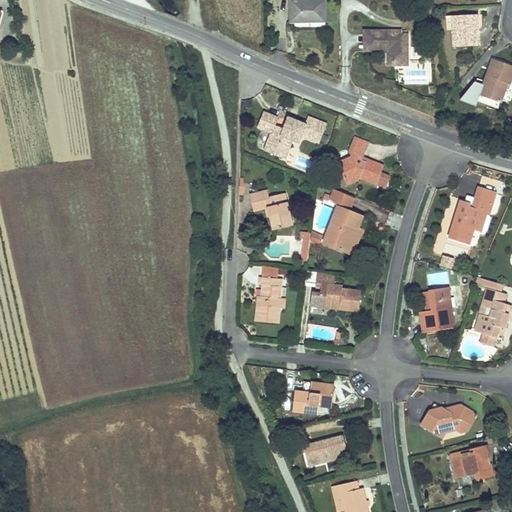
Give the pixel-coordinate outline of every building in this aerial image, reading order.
[(307,0),(290,1),(291,6),(291,10),(294,10),(295,22),(325,21),(324,0),(307,0)] [(454,31),(454,39),(454,47),(479,46),(477,15),(453,16),(454,31)] [(371,51),(388,51),(392,51),(393,65),(408,65),(408,34),(401,34),(393,34),(393,31),(371,31),(371,51)] [(506,88),(505,87),(504,87),(505,83),(510,85),(511,77),(511,65),(494,59),(484,85),(480,96),(500,103),(505,89),(506,88)] [(480,96),(484,85),(475,82),(460,101),(476,107),(478,101),(480,96)] [(500,103),(480,96),(478,101),(498,109),(500,103)] [(277,119),(270,116),(263,113),(258,128),(271,133),(264,151),(284,159),(292,140),(299,143),(302,136),(319,143),(326,125),(308,118),(305,125),(299,123),(296,129),(285,124),(283,129),(275,125),(277,119)] [(299,123),(288,118),(285,124),(296,129),(299,123)] [(352,145),(367,151),(369,144),(354,138),(352,145)] [(364,159),(365,155),(367,151),(352,145),(349,152),(352,158),(345,161),(347,166),(340,169),(347,186),(359,180),(360,179),(376,185),(383,167),(367,161),(366,164),(362,162),(364,159)] [(345,161),(338,164),(340,169),(347,166),(345,161)] [(495,194),(486,191),(478,188),(473,207),(472,210),(468,209),(469,206),(460,203),(449,238),(469,244),(473,230),(476,230),(481,213),(486,215),(488,215),(495,194)] [(266,208),(267,207),(268,207),(271,218),(274,230),(292,226),(284,193),(268,197),(267,190),(262,192),(263,198),(266,208)] [(348,211),(354,198),(333,190),(331,195),(329,200),(337,206),(337,207),(348,211)] [(266,208),(263,198),(262,192),(252,194),(256,210),(266,208)] [(357,229),(359,223),(362,217),(348,211),(337,207),(323,244),(347,253),(353,238),(349,233),(352,227),(357,229)] [(481,213),(476,230),(481,231),(486,215),(481,213)] [(353,238),(347,253),(352,255),(362,231),(357,229),(352,227),(349,233),(353,238)] [(317,244),(320,236),(311,233),(310,242),(317,244)] [(454,260),(443,256),(439,267),(451,270),(454,260)] [(263,266),(262,278),(276,279),(277,267),(263,266)] [(448,272),(428,273),(429,285),(449,284),(448,272)] [(259,278),(259,282),(258,286),(262,286),(261,297),(261,305),(257,305),(255,322),(278,324),(279,309),(284,309),(284,300),(281,299),(277,299),(278,279),(276,279),(262,278),(259,278)] [(506,295),(499,293),(502,285),(477,278),(474,286),(486,290),(489,291),(486,299),(483,298),(481,308),(486,309),(492,311),(490,318),(484,316),(479,334),(483,335),(480,344),(493,348),(497,335),(502,337),(506,320),(500,317),(501,313),(506,295)] [(320,295),(322,295),(325,295),(324,305),(339,307),(339,310),(358,312),(360,292),(342,290),(342,287),(321,284),(320,295)] [(429,293),(431,303),(433,313),(426,314),(420,315),(422,332),(453,328),(448,290),(429,293)] [(431,303),(429,293),(423,294),(426,314),(433,313),(431,303)] [(318,308),(320,295),(312,294),(310,307),(318,308)] [(320,295),(318,308),(339,310),(339,307),(324,305),(325,295),(322,295),(320,295)] [(479,334),(484,316),(478,315),(474,332),(479,334)] [(334,385),(311,383),(310,393),(303,392),(295,392),(294,402),(293,413),(314,415),(315,404),(332,405),(334,385)] [(318,407),(331,409),(332,405),(315,404),(314,415),(317,415),(318,407)] [(442,439),(445,433),(455,431),(459,434),(466,432),(470,426),(465,424),(472,413),(460,406),(451,408),(453,413),(450,414),(443,410),(441,409),(429,411),(426,417),(428,418),(423,427),(442,439)] [(470,426),(476,416),(472,413),(465,424),(470,426)] [(303,446),(305,456),(308,466),(347,456),(342,435),(303,446)] [(489,458),(487,452),(486,446),(451,455),(457,479),(475,475),(477,481),(494,477),(490,464),(488,465),(486,459),(489,458)] [(332,486),(333,491),(334,495),(342,494),(345,510),(345,511),(367,511),(363,489),(358,490),(356,482),(332,486)] [(342,494),(334,495),(337,511),(345,510),(342,494)]
